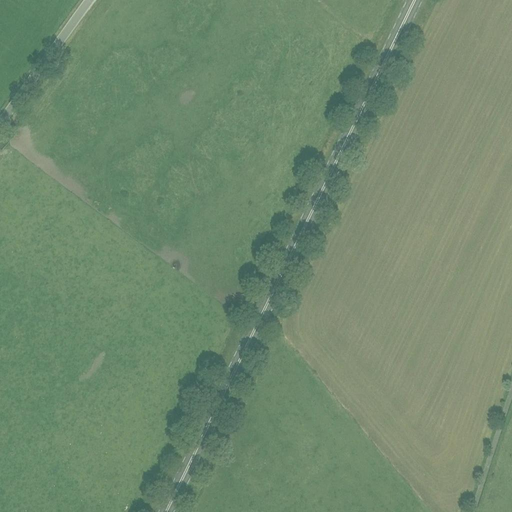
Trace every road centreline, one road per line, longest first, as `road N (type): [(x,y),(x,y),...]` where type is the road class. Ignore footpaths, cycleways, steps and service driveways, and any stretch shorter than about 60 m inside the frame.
road 1 (primary): [(164,511),(414,0)]
road 2 (unclassified): [(0,121),(90,0)]
